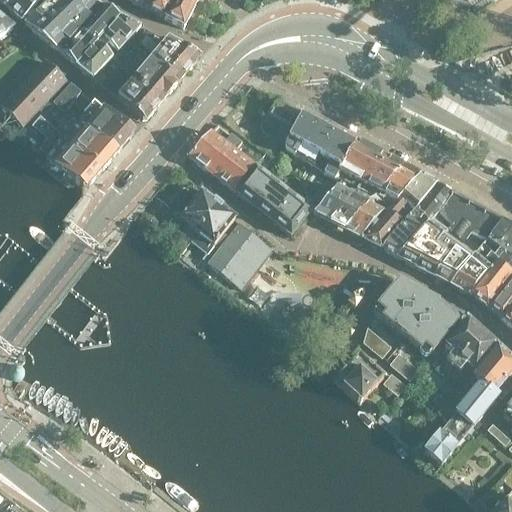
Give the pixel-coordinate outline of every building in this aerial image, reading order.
[(18,0),(0,0),(0,4),(8,12),(18,0)] [(38,3),(36,1),(34,0),(18,0),(8,12),(20,23),(38,3)] [(51,0),(44,7),(25,26),(60,55),(82,31),(86,27),(89,24),(101,10),(81,0),(51,0)] [(126,0),(126,1),(145,11),(150,0),(126,0)] [(150,0),(145,11),(163,20),(174,0),(150,0)] [(174,0),(163,20),(183,30),(197,0),(174,0)] [(82,31),(60,55),(76,68),(96,45),(101,40),(110,29),(119,19),(101,10),(89,24),(86,27),(82,31)] [(110,29),(101,40),(109,47),(110,46),(118,53),(140,30),(119,19),(110,29)] [(0,21),(0,39),(11,31),(12,32),(12,31),(0,21)] [(154,58),(151,61),(179,82),(199,59),(167,43),(165,46),(161,43),(156,47),(145,39),(139,46),(150,55),(154,58)] [(96,45),(76,68),(92,81),(114,57),(106,50),(109,47),(101,40),(96,45)] [(140,52),(126,68),(137,78),(135,80),(162,103),(179,82),(151,61),(140,52)] [(67,84),(45,65),(3,109),(24,129),(67,84)] [(100,74),(92,81),(144,124),(162,103),(135,80),(126,90),(122,88),(120,90),(106,79),(100,74)] [(71,87),(54,105),(63,113),(80,94),(71,87)] [(266,117),(260,127),(263,135),(284,147),(285,146),(292,131),(301,114),(278,102),(276,105),(266,117)] [(77,124),(85,131),(117,156),(130,141),(130,135),(94,105),(77,124)] [(284,147),(284,151),(331,181),(338,187),(345,177),(367,150),(356,144),(321,125),(301,114),(292,131),(285,146),(284,147)] [(68,117),(56,130),(74,144),(70,148),(102,174),(117,156),(85,131),(77,124),(68,117)] [(41,119),(32,129),(47,142),(39,151),(47,159),(45,161),(54,167),(81,190),(82,190),(88,190),(102,174),(70,148),(74,144),(56,130),(41,119)] [(188,158),(187,159),(214,180),(225,164),(230,168),(238,157),(234,154),(242,145),(231,137),(224,146),(209,135),(188,158)] [(367,150),(345,177),(362,186),(384,160),(367,150)] [(225,164),(214,180),(233,194),(253,169),(238,157),(230,168),(225,164)] [(384,160),(362,186),(377,194),(401,169),(384,160)] [(253,169),(233,194),(233,195),(251,209),(272,183),(254,169),(253,169)] [(401,169),(377,194),(395,203),(396,204),(398,201),(403,196),(419,179),(401,169)] [(403,196),(398,201),(404,207),(405,206),(406,207),(413,214),(414,213),(435,187),(419,179),(403,196)] [(330,181),(324,189),(329,193),(336,186),(330,181)] [(272,183),(251,209),(270,224),(290,198),(272,183)] [(334,191),(312,218),(329,225),(351,199),(354,195),(338,187),(334,191)] [(320,187),(314,195),(321,200),(328,193),(320,187)] [(435,187),(414,213),(422,219),(428,224),(431,221),(438,214),(439,214),(440,214),(452,197),(435,187)] [(200,194),(178,221),(181,224),(187,230),(179,241),(186,248),(191,242),(218,207),(200,194)] [(314,195),(307,204),(312,209),(320,200),(314,195)] [(351,199),(329,225),(344,233),(366,206),(369,203),(354,195),(351,199)] [(438,214),(486,242),(501,223),(452,197),(440,214),(439,214),(438,214)] [(154,198),(139,217),(154,229),(169,210),(154,198)] [(290,198),(270,224),(290,239),(310,213),(290,198)] [(366,239),(364,242),(381,251),(402,228),(401,227),(393,221),(404,207),(398,201),(396,204),(395,203),(384,215),(385,216),(366,239)] [(366,206),(344,233),(359,240),(364,242),(366,239),(385,216),(382,215),(370,208),(373,205),(369,203),(366,206)] [(218,207),(191,242),(198,248),(207,256),(220,240),(232,224),(233,222),(235,220),(218,207)] [(402,228),(381,251),(397,259),(420,233),(415,228),(422,219),(414,213),(413,214),(407,221),(401,227),(402,228)] [(420,233),(397,259),(417,270),(433,278),(434,279),(450,258),(436,247),(441,240),(445,235),(446,233),(431,221),(428,224),(429,224),(425,228),(420,233)] [(486,242),(486,243),(483,248),(492,254),(494,251),(495,250),(498,252),(502,255),(510,259),(511,255),(511,229),(501,223),(486,242)] [(238,226),(207,266),(241,292),(272,253),(238,226)] [(450,258),(434,279),(449,286),(450,286),(482,247),(481,247),(474,256),(462,247),(445,235),(441,240),(436,247),(450,258)] [(482,247),(450,286),(468,297),(489,273),(488,272),(495,264),(502,255),(498,252),(492,259),(489,256),(491,254),(482,247)] [(489,273),(468,297),(487,310),(511,278),(495,264),(488,272),(489,273)] [(511,278),(487,310),(500,321),(511,305),(511,278)] [(377,308),(377,309),(385,315),(382,319),(420,351),(423,347),(432,354),(462,318),(462,317),(398,283),(397,284),(377,308)] [(511,305),(500,321),(511,329),(511,328),(511,305)] [(481,333),(466,320),(444,347),(452,354),(445,362),(451,368),(481,333)] [(367,330),(363,345),(381,361),(390,350),(367,330)] [(481,333),(451,368),(458,374),(465,366),(473,374),(496,347),(481,333)] [(470,377),(480,385),(497,399),(501,402),(511,388),(511,361),(496,347),(473,374),(470,377)] [(398,356),(389,367),(409,384),(418,373),(398,356)] [(358,358),(334,383),(360,406),(383,381),(358,358)] [(440,364),(434,371),(444,380),(450,372),(440,364)] [(8,374),(8,375),(8,376),(8,378),(9,379),(9,380),(10,380),(10,381),(11,381),(11,379),(12,377),(13,375),(14,374),(17,371),(19,368),(18,368),(17,368),(16,368),(15,368),(14,368),(13,368),(12,369),(11,369),(10,370),(9,371),(9,372),(8,374)] [(405,389),(391,377),(383,387),(397,399),(405,389)] [(480,385),(455,414),(473,429),(473,428),(476,431),(481,425),(478,422),(497,399),(480,385)] [(447,425),(423,453),(440,467),(473,429),(455,414),(448,409),(442,421),(447,425)] [(492,427),(487,433),(505,449),(509,443),(492,427)] [(511,473),(502,484),(511,493),(511,473)] [(511,511),(511,498),(499,511),(511,511)]
